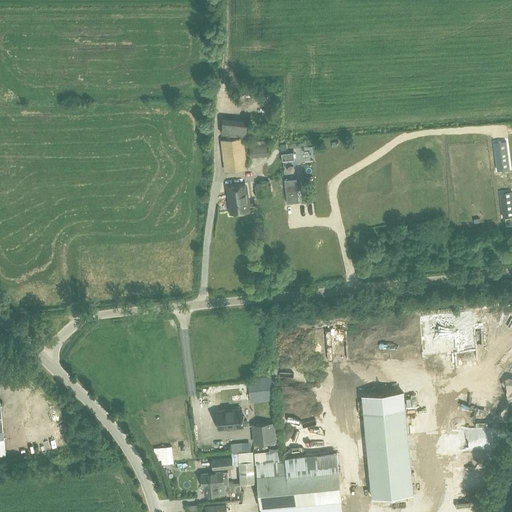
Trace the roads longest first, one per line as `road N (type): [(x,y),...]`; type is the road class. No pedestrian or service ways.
road 1 (unclassified): [(43,358),(63,335),(115,311),(511,271)]
road 2 (unclassified): [(155,511),(127,447),(43,358)]
